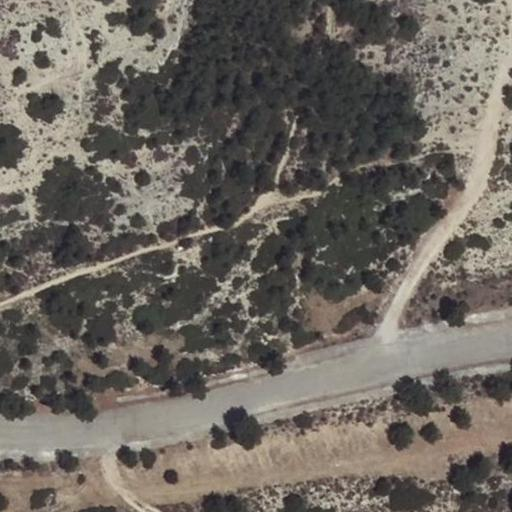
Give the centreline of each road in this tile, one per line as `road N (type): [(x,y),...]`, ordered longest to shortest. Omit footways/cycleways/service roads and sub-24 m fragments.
road 1 (unclassified): [(0,429),(95,431),(511,332)]
road 2 (track): [(380,364),(421,263),(478,178),(511,83)]
